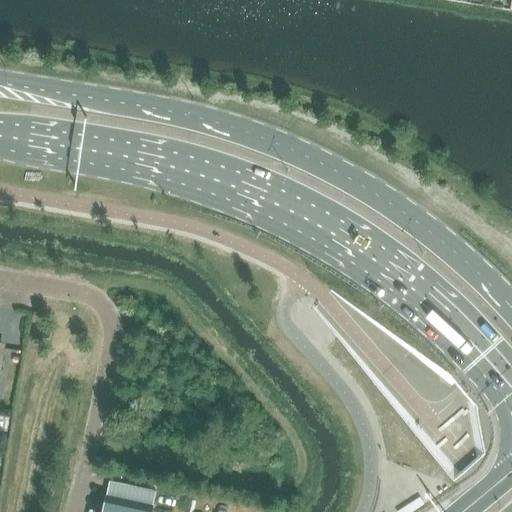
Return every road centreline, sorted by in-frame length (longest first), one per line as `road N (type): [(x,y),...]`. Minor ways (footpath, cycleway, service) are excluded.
road 1 (tertiary): [(0,136),(200,174),(294,212),(443,315),(511,388)]
road 2 (tertiary): [(511,309),(421,225),(292,148),(160,107),(0,79)]
road 3 (residential): [(0,281),(86,297),(112,328),(74,511)]
